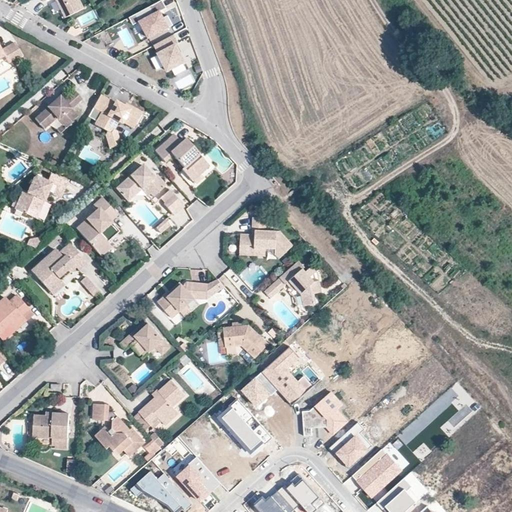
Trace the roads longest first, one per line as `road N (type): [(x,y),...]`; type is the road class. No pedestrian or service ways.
road 1 (residential): [(0,409),(246,189),(245,162),(201,122)]
road 2 (track): [(372,0),(441,81),(454,127),(449,140),(355,198)]
road 3 (residential): [(201,122),(0,7)]
road 4 (residential): [(354,511),(298,456),(278,460),(223,511)]
road 5 (track): [(251,177),(349,281)]
road 6 (residential): [(184,0),(213,84),(201,122)]
